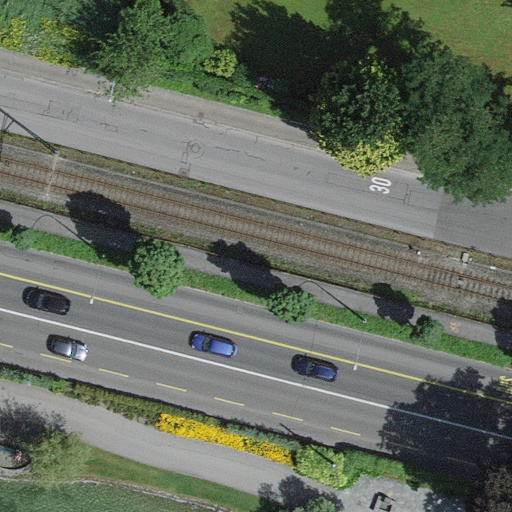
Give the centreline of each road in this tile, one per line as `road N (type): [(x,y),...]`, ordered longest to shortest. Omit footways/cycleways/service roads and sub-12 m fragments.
road 1 (residential): [(0,99),(511,230)]
road 2 (primary): [(0,309),(511,438)]
